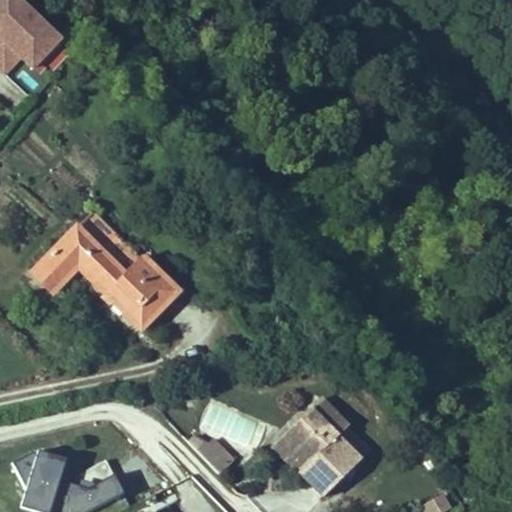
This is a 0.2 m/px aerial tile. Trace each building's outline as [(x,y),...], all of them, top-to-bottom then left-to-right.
[(0,0),(0,48),(31,16),(14,0),(0,0)] [(39,61),(58,41),(31,16),(0,48),(0,70),(4,74),(19,58),(26,50),(39,61)] [(31,70),(39,61),(26,50),(19,58),(31,70)] [(176,294),(93,211),(31,274),(51,294),(78,267),(140,329),(176,294)] [(347,428),(319,400),(309,411),(336,439),(347,428)] [(309,411),(276,444),(302,470),(298,473),(323,498),(359,462),(336,439),(309,411)] [(235,458),(192,437),(187,442),(219,475),(235,458)] [(271,449),(297,475),(298,473),(302,470),(276,444),(271,449)] [(27,452),(15,501),(59,511),(106,511),(117,472),(83,463),(78,485),(57,479),(62,461),(27,452)] [(418,504),(422,511),(440,511),(450,507),(441,491),(418,504)]
